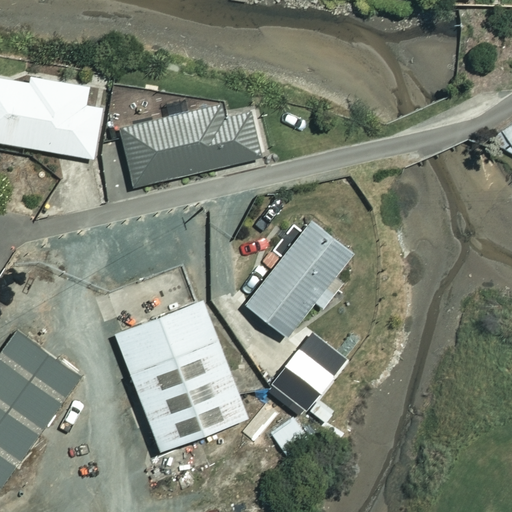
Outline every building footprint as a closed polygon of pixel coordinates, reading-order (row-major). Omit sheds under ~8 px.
[(91,87),(0,72),(0,142),(96,157),(104,107),(88,104),(91,87)] [(252,114),(227,119),(225,109),(123,131),(134,185),(261,157),(252,114)] [(511,125),(501,132),(511,148),(511,125)] [(356,253),(316,220),(248,302),(288,336),(356,253)] [(244,412),(200,296),(111,329),(156,445),(244,412)] [(0,484),(79,374),(13,327),(0,344),(0,484)] [(335,375),(303,349),(274,383),(306,410),(335,375)] [(309,438),(288,412),(267,430),(288,456),(309,438)]
